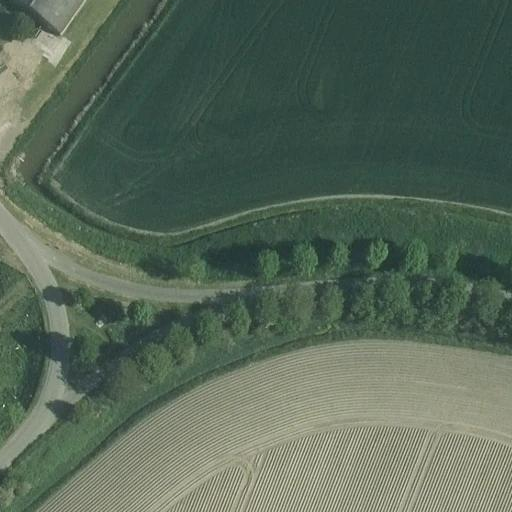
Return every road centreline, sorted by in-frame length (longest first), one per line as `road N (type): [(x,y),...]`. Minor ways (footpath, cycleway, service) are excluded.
road 1 (unclassified): [(253,299),(411,284),(511,301)]
road 2 (unclassified): [(43,424),(139,349),(253,299)]
road 3 (unclassified): [(253,299),(173,299),(115,287),(27,250)]
road 4 (unclassified): [(27,250),(55,307),(61,341),(60,378),(43,424)]
